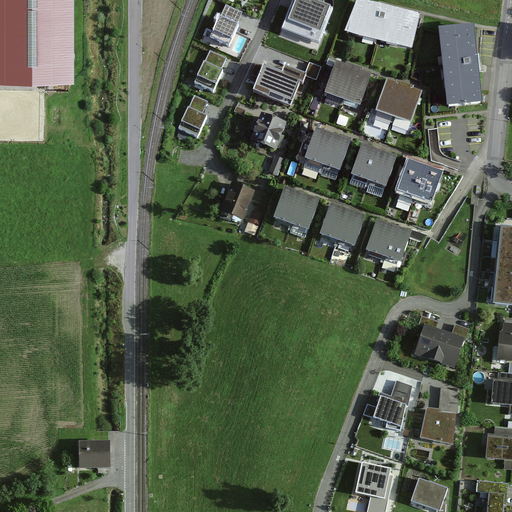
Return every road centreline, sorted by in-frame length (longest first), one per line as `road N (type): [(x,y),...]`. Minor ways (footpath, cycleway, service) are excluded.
road 1 (residential): [(132,0),(129,511)]
road 2 (residential): [(321,511),(394,317),(413,303),(463,304),(479,215),(502,185)]
road 3 (residential): [(511,0),(493,167),(502,185)]
road 4 (residential): [(274,0),(201,154)]
